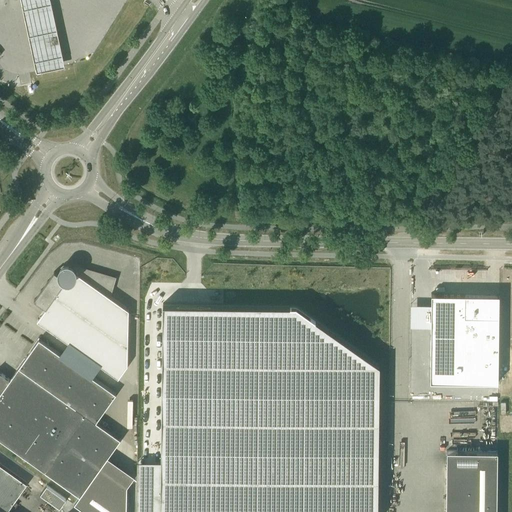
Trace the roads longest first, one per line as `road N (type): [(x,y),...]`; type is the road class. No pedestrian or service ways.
road 1 (secondary): [(511,244),(217,240),(163,231),(130,213)]
road 2 (secondary): [(86,158),(203,0)]
road 3 (secondary): [(187,0),(75,149)]
